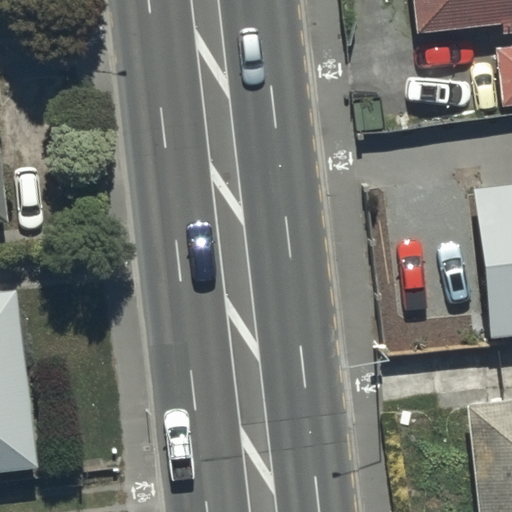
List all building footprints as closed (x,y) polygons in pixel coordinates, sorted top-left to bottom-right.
[(511,0),(411,0),(415,31),(500,22),(501,31),(511,29),(511,0)] [(499,107),(502,106),(511,105),(511,45),(494,47),(499,107)] [(511,165),(464,171),(481,319),(511,315),(511,165)] [(17,280),(0,282),(0,461),(35,458),(17,280)] [(511,511),(511,389),(468,393),(476,511),(511,511)]
